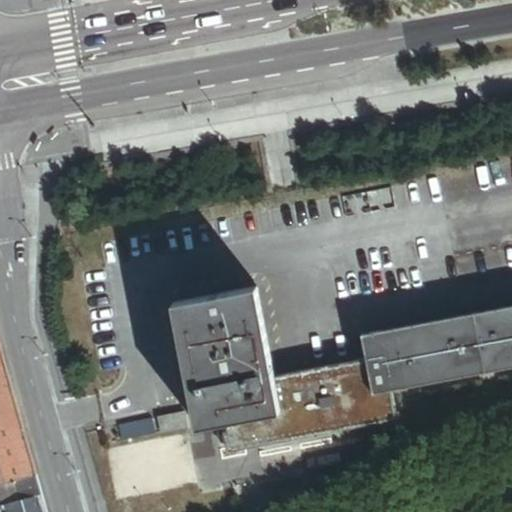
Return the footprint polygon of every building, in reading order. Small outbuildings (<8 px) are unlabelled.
[(227,451),(390,419),(385,391),(511,366),(511,305),(361,335),(366,360),(271,379),(253,287),(170,303),(195,428),(221,422),(227,451)] [(0,484),(16,480),(37,474),(0,344),(0,484)] [(182,413),(155,419),(158,435),(186,430),(182,413)] [(119,443),(152,436),(149,420),(116,427),(119,443)] [(21,500),(43,494),(37,474),(16,480),(21,500)] [(0,506),(21,500),(16,480),(0,484),(0,506)] [(0,511),(47,511),(43,494),(21,500),(0,506),(0,511)]
